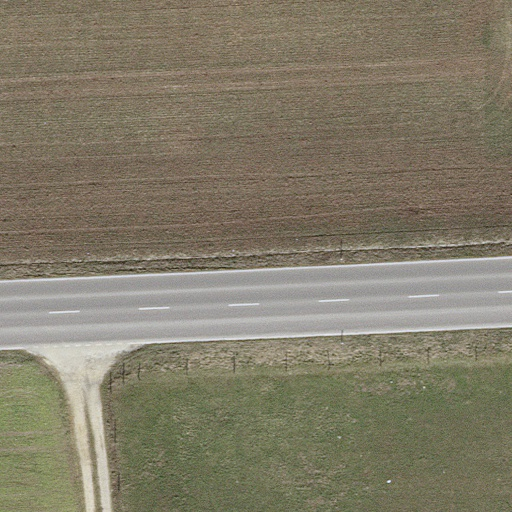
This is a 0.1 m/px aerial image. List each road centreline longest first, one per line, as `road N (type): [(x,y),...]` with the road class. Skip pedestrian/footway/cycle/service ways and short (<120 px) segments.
road 1 (primary): [(511,292),(0,315)]
road 2 (track): [(103,511),(86,312)]
